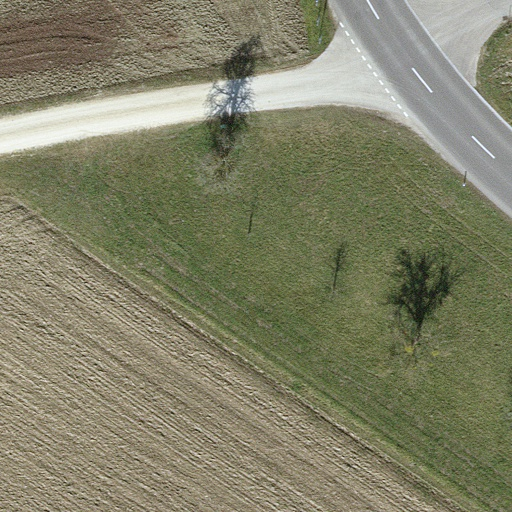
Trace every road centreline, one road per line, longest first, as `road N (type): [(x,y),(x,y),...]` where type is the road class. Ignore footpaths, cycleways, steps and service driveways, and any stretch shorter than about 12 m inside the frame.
road 1 (track): [(0,137),(331,79),(396,55)]
road 2 (tertiary): [(511,168),(396,55),(364,0)]
